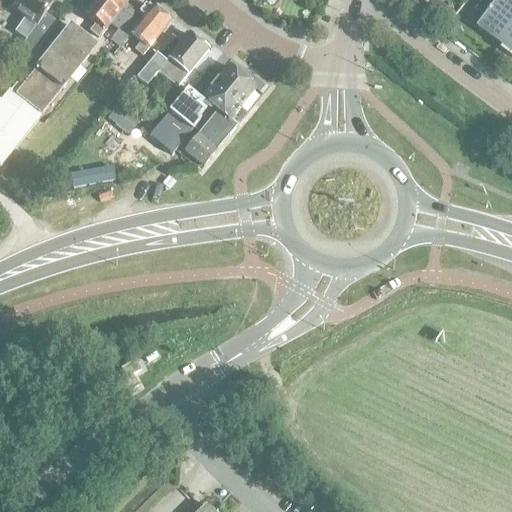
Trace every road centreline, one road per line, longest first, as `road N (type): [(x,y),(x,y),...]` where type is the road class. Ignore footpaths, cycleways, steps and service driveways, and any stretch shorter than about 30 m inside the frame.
road 1 (unclassified): [(17,511),(104,434),(291,322),(330,267)]
road 2 (secondary): [(0,275),(121,233),(281,211)]
road 3 (residential): [(511,107),(398,23),(356,10)]
road 4 (residential): [(341,68),(284,50),(209,0)]
